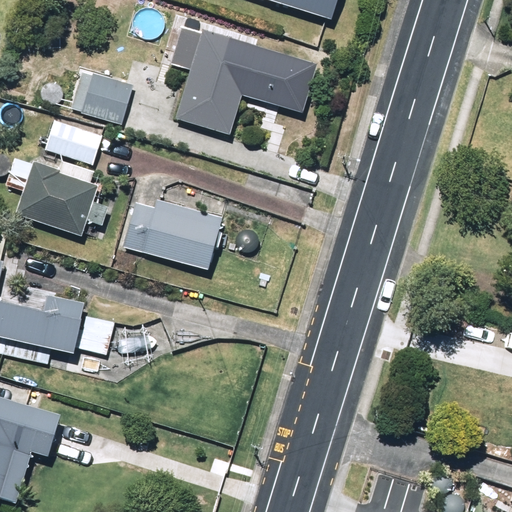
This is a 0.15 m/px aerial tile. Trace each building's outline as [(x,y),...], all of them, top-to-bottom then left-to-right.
[(242,0),(330,29),(339,0),(242,0)] [(133,37),(170,45),(176,20),(137,12),(133,37)] [(298,109),(313,61),(205,28),(174,127),(229,144),(245,93),(298,109)] [(82,118),(121,130),(133,92),(92,79),(91,81),(82,78),(71,113),(82,118)] [(56,86),(49,85),(42,91),(42,99),(48,107),(59,107),(65,99),(64,90),(56,86)] [(44,155),(93,172),(104,141),(55,124),(44,155)] [(15,222),(81,245),(86,228),(100,234),(106,216),(91,211),(97,197),(89,194),(93,182),(59,169),(57,176),(34,168),(33,172),(15,165),(5,191),(24,198),(15,222)] [(221,227),(156,207),(154,215),(135,209),(121,254),(205,280),(212,256),(218,257),(222,244),(217,242),(221,227)] [(4,350),(72,367),(75,353),(106,361),(114,327),(87,320),(83,335),(77,333),(82,313),(47,305),(42,325),(0,314),(0,281),(2,272),(0,271),(0,263),(5,242),(0,241),(0,356),(2,357),(4,350)] [(46,468),(58,428),(0,409),(0,508),(12,511),(13,511),(29,463),(46,468)]
